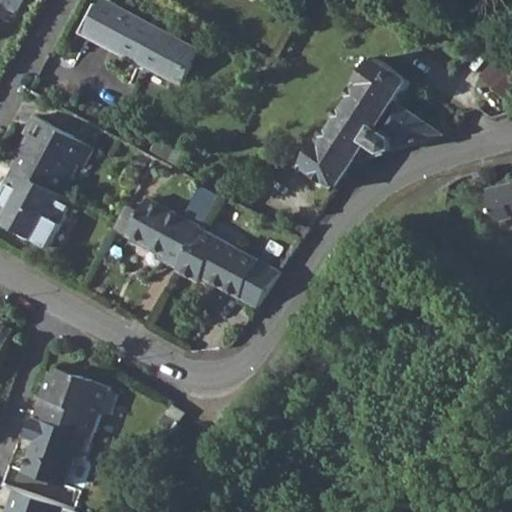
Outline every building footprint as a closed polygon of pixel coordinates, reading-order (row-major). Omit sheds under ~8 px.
[(0,0),(0,1),(22,14),(30,0),(0,0)] [(202,54),(110,4),(91,37),(184,87),(202,54)] [(400,102),(414,80),(400,70),(381,58),(309,168),(340,191),(353,173),(360,163),(448,135),(400,102)] [(404,64),(400,70),(414,80),(418,74),(404,64)] [(493,97),(501,119),(511,114),(511,108),(506,92),(493,97)] [(17,171),(60,194),(68,179),(74,182),(82,166),(89,170),(99,151),(38,119),(28,138),(34,141),(17,171)] [(37,242),(51,249),(78,204),(60,194),(17,171),(0,201),(0,212),(9,218),(6,225),(20,234),(24,239),(37,242)] [(511,184),(489,192),(496,217),(506,221),(511,218),(511,184)] [(166,260),(183,269),(204,229),(205,228),(222,195),(208,188),(191,220),(152,199),(143,217),(129,210),(120,227),(118,230),(168,256),(166,260)] [(283,272),(204,229),(183,269),(182,271),(203,283),(206,278),(259,308),(283,272)] [(0,371),(11,340),(8,329),(0,325),(0,371)] [(79,379),(60,371),(58,378),(77,385),(79,379)] [(93,441),(111,390),(79,379),(77,385),(58,378),(51,376),(34,420),(93,441)] [(169,418),(180,425),(185,416),(174,409),(169,418)] [(27,475),(66,489),(77,459),(86,462),(93,441),(34,420),(27,441),(37,445),(27,475)] [(222,469),(218,467),(214,468),(212,471),(212,475),(214,478),(218,479),(222,477),(223,473),(222,469)] [(68,511),(13,492),(6,511),(68,511)]
